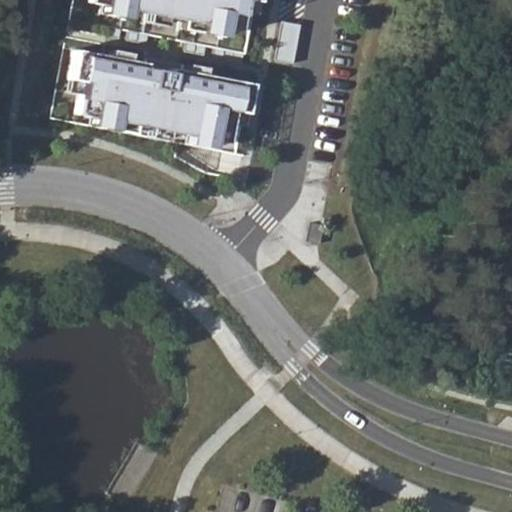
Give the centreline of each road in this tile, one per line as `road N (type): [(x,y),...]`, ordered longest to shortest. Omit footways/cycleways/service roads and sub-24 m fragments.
road 1 (tertiary): [(256,306),(293,370),(354,420),(395,444),(511,481)]
road 2 (tertiary): [(511,440),(424,417),(341,378),(275,312),(256,306)]
road 3 (residential): [(218,260),(281,195),(325,0)]
road 4 (tertiary): [(0,185),(42,183),(119,200),(218,260)]
